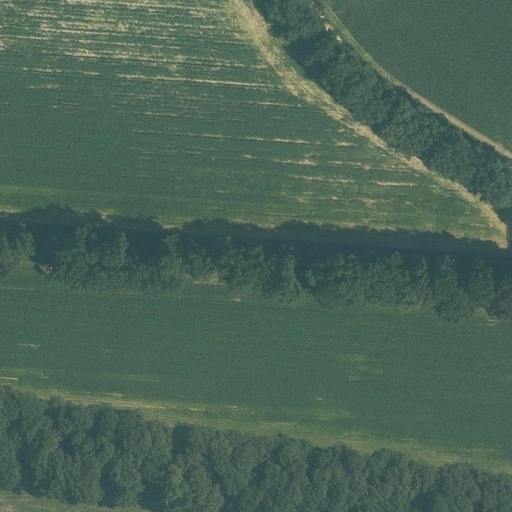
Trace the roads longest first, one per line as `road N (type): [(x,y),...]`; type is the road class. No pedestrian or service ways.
road 1 (track): [(0,244),(511,275)]
road 2 (track): [(374,511),(0,447)]
road 3 (track): [(511,174),(362,68),(310,0)]
